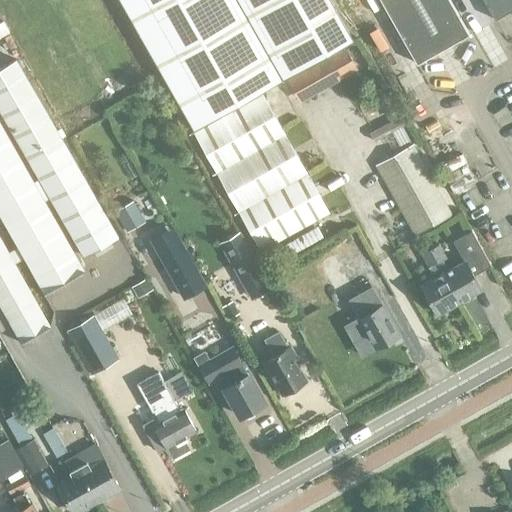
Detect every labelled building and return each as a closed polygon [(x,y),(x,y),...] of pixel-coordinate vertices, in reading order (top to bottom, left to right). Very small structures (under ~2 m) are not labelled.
[(116,0),(190,130),(352,38),(330,0),(116,0)] [(381,0),(409,49),(417,63),(469,34),(450,0),(381,0)] [(511,0),(484,0),(495,19),(496,18),(495,16),(511,6),(511,0)] [(359,72),(345,47),(311,66),(325,92),(359,72)] [(17,59),(0,68),(0,109),(38,178),(49,196),(71,236),(83,256),(117,237),(17,59)] [(231,113),(195,133),(261,249),(322,215),(322,217),(329,212),(263,94),(231,112),(231,113)] [(402,113),(370,131),(374,139),(407,121),(402,113)] [(0,123),(0,213),(19,247),(26,259),(45,292),(84,270),(43,199),(33,181),(0,123)] [(414,235),(451,214),(412,143),(375,164),(414,235)] [(38,178),(33,181),(43,199),(49,196),(38,178)] [(131,201),(114,210),(126,232),(142,223),(131,201)] [(452,241),(463,259),(447,268),(442,259),(447,257),(439,243),(430,248),(459,301),(482,289),(474,275),(491,265),(471,230),(452,241)] [(272,287),(253,254),(240,231),(220,243),(252,299),(272,287)] [(52,327),(16,264),(9,253),(0,236),(0,305),(22,344),(52,327)] [(182,242),(159,254),(183,297),(206,284),(182,242)] [(19,247),(9,253),(16,264),(26,259),(19,247)] [(437,314),(459,301),(430,248),(421,252),(433,276),(420,283),(437,314)] [(147,277),(131,286),(138,298),(153,289),(147,277)] [(377,347),(380,346),(383,347),(389,344),(389,340),(399,335),(375,291),(363,297),(371,309),(358,315),(377,347)] [(231,301),(223,306),(230,317),(237,313),(231,301)] [(92,373),(119,358),(94,314),(67,329),(92,373)] [(283,392),(286,391),(287,393),(295,388),(294,386),(306,380),(295,360),(297,358),(291,347),(288,348),(279,331),(266,339),(275,355),(265,361),(283,392)] [(229,382),(223,385),(240,416),(265,402),(247,371),(247,372),(242,364),(244,363),(233,344),(209,357),(205,349),(194,355),(210,382),(224,374),(229,382)] [(376,362),(381,379),(415,367),(409,351),(376,362)] [(183,367),(170,373),(181,394),(194,387),(183,367)] [(155,446),(163,442),(164,441),(173,458),(191,448),(183,437),(196,429),(183,407),(180,409),(166,382),(165,383),(158,371),(137,382),(143,395),(152,412),(153,411),(159,420),(156,422),(153,417),(142,423),(155,446)] [(55,425),(45,430),(56,455),(67,450),(55,425)] [(19,447),(33,472),(48,463),(33,438),(19,447)] [(0,479),(7,476),(22,467),(6,439),(0,442),(0,479)] [(74,457),(98,500),(120,487),(102,454),(97,445),(74,457)] [(74,511),(76,511),(98,500),(74,457),(66,462),(71,472),(57,480),(74,511)] [(26,474),(23,475),(11,482),(6,485),(11,495),(31,485),(26,474)] [(19,508),(11,511),(36,511),(31,501),(30,502),(24,489),(12,496),(19,508)]
